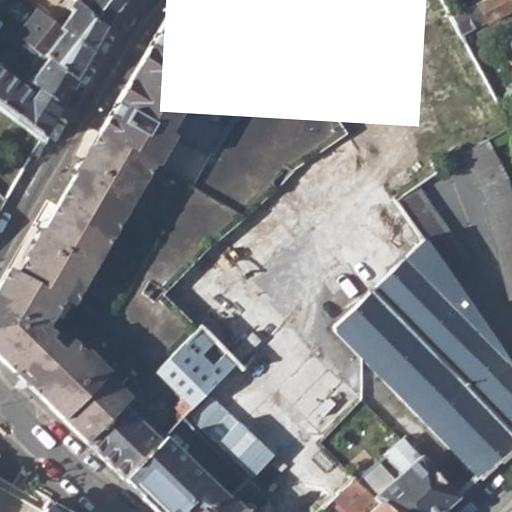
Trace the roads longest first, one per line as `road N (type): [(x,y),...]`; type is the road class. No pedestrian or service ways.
road 1 (residential): [(0,246),(149,0)]
road 2 (residential): [(120,511),(0,389)]
